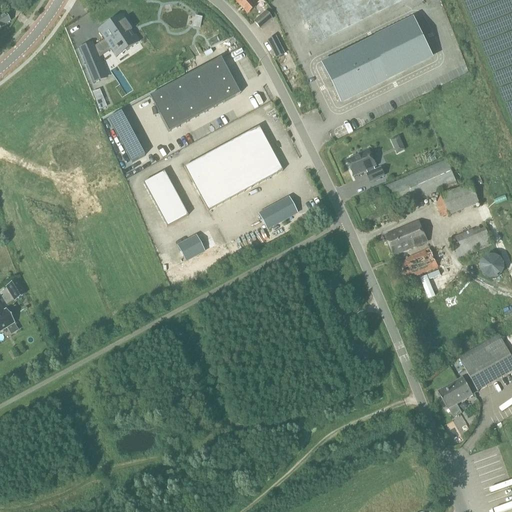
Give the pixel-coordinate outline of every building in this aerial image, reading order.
[(234,0),(243,9),(248,14),(255,8),(248,0),(234,0)] [(305,0),(301,0),(296,3),(306,23),(315,19),(305,0)] [(317,0),(305,0),(315,19),(324,14),(317,0)] [(328,0),(317,0),(324,14),(333,10),(328,0)] [(339,0),(328,0),(333,10),(342,5),(339,0)] [(361,0),(353,0),(351,1),(361,21),(370,17),(361,0)] [(372,0),(361,0),(370,17),(379,13),(372,0)] [(383,0),(372,0),(379,13),(388,8),(383,0)] [(394,0),(383,0),(388,8),(397,4),(394,0)] [(351,1),(342,5),(352,26),(361,21),(351,1)] [(342,5),(333,10),(343,30),(352,26),(342,5)] [(333,10),(324,14),(334,34),(343,30),(333,10)] [(254,22),(260,29),(271,19),(265,12),(254,22)] [(324,14),(315,19),(325,39),(334,34),(324,14)] [(0,29),(4,26),(9,23),(10,22),(9,21),(5,15),(0,17),(0,29)] [(104,31),(99,34),(113,53),(117,50),(118,51),(120,49),(123,46),(126,51),(139,42),(136,38),(122,16),(103,29),(104,31)] [(315,19),(306,23),(316,43),(325,39),(315,19)] [(431,57),(414,22),(360,48),(359,48),(323,66),(341,102),(377,84),(431,57)] [(267,41),(276,59),(284,55),(275,37),(267,41)] [(79,48),(78,48),(93,85),(94,84),(93,83),(106,77),(98,58),(99,58),(92,43),(92,45),(80,50),(79,48)] [(221,59),(205,67),(210,76),(226,68),(221,59)] [(205,67),(168,87),(173,96),(178,105),(187,100),(196,95),(206,90),(215,85),(210,76),(205,67)] [(226,68),(210,76),(215,85),(230,77),(226,68)] [(230,77),(215,85),(219,94),(235,85),(230,77)] [(215,85),(206,90),(215,108),(224,103),(219,94),(215,85)] [(235,85),(219,94),(224,103),(240,95),(235,85)] [(168,87),(149,97),(154,106),(173,96),(168,87)] [(206,90),(196,95),(206,113),(215,108),(206,90)] [(196,95),(187,100),(197,118),(206,113),(196,95)] [(173,96),(154,106),(159,115),(164,112),(168,110),(178,105),(173,96)] [(187,100),(178,105),(187,123),(197,118),(187,100)] [(178,105),(168,110),(178,128),(187,123),(178,105)] [(165,114),(160,117),(168,133),(178,128),(168,110),(164,112),(165,114)] [(121,112),(108,119),(113,128),(126,121),(121,112)] [(126,121),(113,128),(117,137),(130,130),(126,121)] [(259,128),(253,131),(261,146),(267,143),(259,128)] [(130,130),(117,137),(122,146),(135,139),(130,130)] [(253,131),(247,134),(255,149),(261,146),(253,131)] [(247,134),(242,137),(250,152),(255,149),(247,134)] [(242,137),(235,141),(247,163),(254,159),(250,152),(242,137)] [(399,137),(391,141),(394,146),(401,143),(399,137)] [(135,139),(122,146),(127,154),(140,147),(135,139)] [(235,141),(228,145),(239,167),(247,163),(235,141)] [(255,149),(250,152),(254,159),(271,150),(267,143),(261,146),(255,149)] [(228,145),(220,149),(232,171),(239,167),(228,145)] [(140,147),(127,154),(132,164),(145,157),(140,147)] [(55,151),(57,164),(71,161),(68,148),(55,151)] [(220,149),(213,152),(225,174),(232,171),(220,149)] [(271,150),(254,159),(258,166),(263,163),(268,160),(274,157),(271,150)] [(354,177),(367,171),(368,175),(367,175),(371,182),(384,176),(381,169),(376,171),(374,168),(376,167),(369,151),(359,155),(360,156),(348,161),(354,177)] [(213,152),(206,156),(218,178),(225,174),(213,152)] [(206,156),(199,160),(207,175),(211,182),(218,178),(206,156)] [(274,157),(268,160),(277,175),(282,172),(274,157)] [(254,159),(247,163),(259,185),(266,181),(258,166),(254,159)] [(61,176),(73,172),(71,165),(78,163),(77,160),(57,166),(61,176)] [(199,160),(192,164),(200,179),(207,175),(199,160)] [(268,160),(263,163),(271,178),(277,175),(268,160)] [(447,161),(401,181),(382,189),(392,212),(457,185),(447,161)] [(247,163),(239,167),(251,189),(259,185),(247,163)] [(263,163),(258,166),(266,181),(271,178),(263,163)] [(192,164),(184,168),(192,183),(200,179),(192,164)] [(239,167),(232,171),(244,193),(251,189),(239,167)] [(232,171),(225,174),(237,196),(244,193),(232,171)] [(163,173),(153,178),(157,184),(167,178),(164,173),(163,173)] [(225,174),(218,178),(230,200),(237,196),(225,174)] [(200,179),(192,183),(196,190),(211,182),(207,175),(200,179)] [(153,178),(143,184),(146,190),(157,184),(153,178)] [(167,178),(157,184),(159,190),(170,184),(167,178)] [(218,178),(211,182),(214,189),(223,204),(230,200),(218,178)] [(211,182),(196,190),(200,197),(207,193),(214,189),(211,182)] [(157,184),(146,190),(149,195),(159,190),(157,184)] [(170,184),(159,190),(162,195),(173,189),(170,184)] [(472,184),(442,196),(449,216),(480,204),(472,184)] [(173,189),(162,195),(165,200),(176,195),(173,189)] [(214,189),(207,193),(215,208),(223,204),(214,189)] [(499,241),(511,236),(511,189),(485,198),(499,241)] [(159,190),(149,195),(152,201),(162,195),(159,190)] [(42,194),(45,204),(24,210),(27,220),(58,210),(52,191),(42,194)] [(207,193),(200,197),(208,212),(215,208),(207,193)] [(162,195),(152,201),(155,206),(165,200),(162,195)] [(176,195),(165,200),(168,206),(179,200),(176,195)] [(289,199),(258,215),(266,230),(297,214),(289,199)] [(165,200),(155,206),(158,211),(168,206),(165,200)] [(179,200),(168,206),(171,211),(182,205),(179,200)] [(182,205),(171,211),(174,216),(185,211),(182,205)] [(168,206),(158,211),(161,217),(171,211),(168,206)] [(171,211),(161,217),(163,222),(174,216),(171,211)] [(185,211),(174,216),(177,222),(188,217),(185,211)] [(174,216),(163,222),(167,228),(177,222),(174,216)] [(394,257),(400,254),(404,252),(417,247),(418,248),(420,248),(419,246),(427,243),(418,222),(386,236),(394,257)] [(451,241),(459,259),(493,245),(485,226),(451,241)] [(196,237),(177,247),(185,262),(204,252),(196,237)] [(480,266),(480,268),(480,269),(480,270),(480,272),(481,273),(482,274),(482,275),(483,276),(484,277),(486,278),(487,279),(488,279),(490,279),(491,280),(492,280),(494,279),(495,279),(496,279),(498,278),(499,277),(500,276),(501,275),(502,274),(502,273),(503,272),(503,270),(504,269),(504,268),(504,266),(503,265),(503,263),(502,262),(502,261),(501,260),(500,259),(499,258),(498,257),(496,257),(495,256),(494,256),(492,256),(491,256),(490,256),(488,256),(487,257),(486,257),(484,258),(483,259),(482,260),(482,261),(481,262),(480,263),(480,265),(480,266)] [(16,281),(6,288),(15,301),(25,295),(16,281)] [(0,333),(16,323),(7,310),(4,312),(0,304),(0,333)] [(511,372),(511,357),(499,336),(459,359),(478,392),(511,372)] [(447,410),(448,409),(454,419),(462,414),(457,404),(473,395),(463,378),(437,393),(447,410)]
